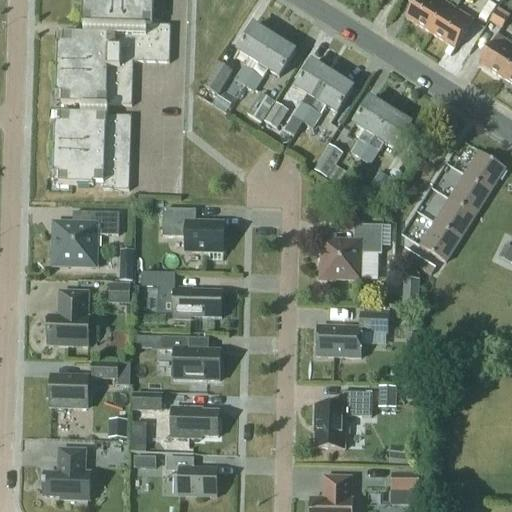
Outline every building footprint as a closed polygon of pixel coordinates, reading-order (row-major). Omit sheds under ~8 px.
[(58,186),(93,187),(93,185),(103,186),(103,192),(129,193),(131,118),(107,117),(107,107),(132,108),(133,64),(169,65),(170,27),(152,27),(153,0),(82,0),(82,26),(96,27),(96,37),(63,36),(63,45),(58,45),(56,96),(61,96),(61,106),(81,106),(81,116),(61,116),(60,125),(55,125),(53,176),(59,177),(58,186)] [(418,0),(406,20),(431,36),(449,7),(438,0),(418,0)] [(449,7),(431,36),(455,51),(473,22),(449,7)] [(235,82),(245,88),(275,41),(254,28),(238,53),(249,60),(235,82)] [(479,66),(504,82),(511,68),(511,46),(497,37),(479,66)] [(275,41),(245,88),(254,94),(268,72),(279,79),(295,54),(275,41)] [(294,119),(303,125),(333,77),(312,64),(296,90),(307,97),(294,119)] [(202,88),(217,97),(232,74),(217,65),(202,88)] [(333,77),(303,125),(312,130),(326,108),(337,116),(353,90),(333,77)] [(246,116),(261,125),(274,103),(259,94),(246,116)] [(352,155),(361,161),(391,114),(370,101),(354,126),(366,133),(352,155)] [(264,123),(277,131),(289,113),(276,104),(264,123)] [(391,114),(361,161),(370,167),(384,145),(396,152),(411,127),(391,114)] [(314,171),(327,180),(343,155),(329,146),(314,171)] [(480,154),(464,177),(490,194),(506,170),(480,154)] [(368,195),(378,202),(380,200),(384,202),(391,192),(386,188),(389,183),(380,177),(368,195)] [(490,194),(464,177),(450,201),(476,217),(476,216),(490,194)] [(357,183),(348,187),(351,194),(360,190),(357,183)] [(152,201),(136,201),(136,211),(152,212),(152,201)] [(449,201),(434,225),(460,241),(475,217),(449,201)] [(350,220),(350,204),(340,204),(340,220),(350,220)] [(186,239),(185,253),(204,253),(203,262),(223,262),(224,227),(195,226),(195,212),(163,212),(163,239),(186,239)] [(51,270),(68,270),(68,268),(95,269),(96,237),(118,238),(119,215),(95,215),(94,227),(54,226),(54,252),(52,252),(51,270)] [(460,241),(434,225),(420,248),(446,264),(460,241)] [(322,268),(320,268),(319,283),(335,284),(335,282),(359,282),(360,256),(381,257),(382,229),(354,228),(354,244),(322,243),(322,268)] [(510,265),(511,261),(511,252),(505,249),(500,260),(510,265)] [(412,255),(405,250),(399,259),(406,264),(412,255)] [(119,282),(132,283),(134,252),(121,251),(119,282)] [(414,269),(420,260),(412,255),(406,264),(414,269)] [(422,274),(428,264),(420,260),(414,269),(422,274)] [(435,269),(428,264),(422,274),(430,279),(435,269)] [(135,275),(134,289),(163,290),(164,275),(135,275)] [(109,285),(108,305),(129,306),(130,286),(109,285)] [(173,321),(191,322),(191,319),(221,320),(222,294),(192,293),(192,290),(174,290),(173,321)] [(49,319),(48,349),(88,350),(89,320),(87,320),(88,295),(59,294),(59,319),(49,319)] [(317,330),(316,359),(361,360),(362,335),(388,336),(388,316),(360,315),(360,331),(317,330)] [(408,353),(417,353),(418,337),(408,337),(408,353)] [(188,352),(188,340),(161,339),(160,352),(174,352),(173,382),(219,383),(220,353),(188,352)] [(93,381),(119,382),(119,365),(94,364),(93,381)] [(417,383),(417,371),(393,370),(393,382),(395,382),(415,383),(417,383)] [(50,401),(50,409),(87,410),(88,380),(51,379),(50,387),(47,387),(46,401),(50,401)] [(395,406),(395,390),(381,389),(381,405),(395,406)] [(132,413),(162,414),(163,396),(133,394),(132,413)] [(313,408),(313,424),(315,424),(314,451),(344,452),(345,419),(371,419),(372,395),(340,394),(339,409),(313,408)] [(202,411),(171,410),(170,440),(201,441),(201,439),(218,440),(218,414),(202,413),(202,411)] [(151,447),(148,423),(136,425),(139,448),(151,447)] [(392,447),(390,463),(408,466),(410,450),(392,447)] [(60,503),(89,504),(90,475),(85,474),(85,452),(58,451),(58,477),(44,476),(43,499),(60,499),(60,503)] [(147,471),(147,459),(134,459),(134,471),(147,471)] [(166,471),(180,472),(179,498),(216,499),(216,473),(193,472),(193,460),(166,459),(166,471)] [(391,493),(419,494),(419,478),(394,477),(391,477),(391,493)] [(351,511),(352,502),(351,502),(351,480),(323,479),(323,501),(311,501),(310,511),(351,511)]
